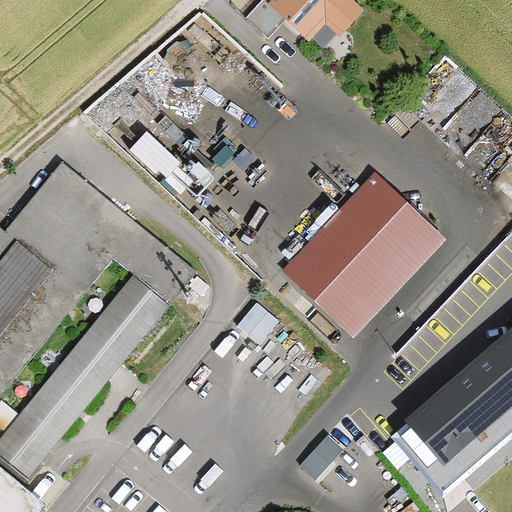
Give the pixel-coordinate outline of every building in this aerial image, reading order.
[(338,36),(362,12),(350,0),(264,0),(243,22),(265,42),(284,22),(306,43),(325,24),(338,36)] [(128,146),(179,195),(196,178),(145,128),(128,146)] [(0,511),(41,511),(47,506),(34,497),(21,485),(116,372),(194,279),(61,168),(6,234),(0,228),(0,511)] [(281,273),(353,342),(446,246),(375,177),(281,273)] [(471,316),(446,296),(404,348),(429,368),(471,316)] [(239,323),(264,341),(281,318),(257,300),(239,323)] [(511,319),(389,419),(446,489),(467,471),(479,486),(511,459),(511,319)] [(288,371),(264,412),(278,420),(302,379),(288,371)] [(302,461),(319,476),(346,446),(329,431),(302,461)]
